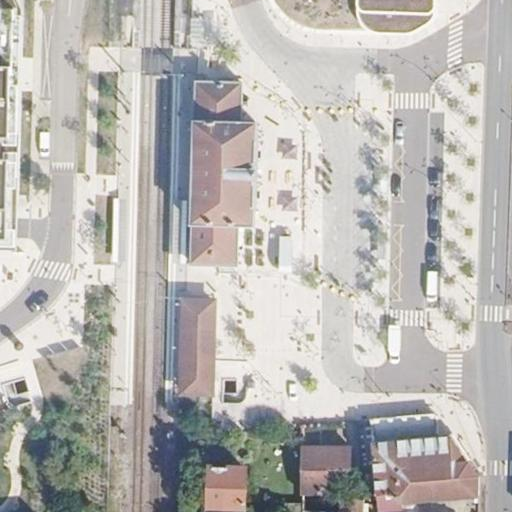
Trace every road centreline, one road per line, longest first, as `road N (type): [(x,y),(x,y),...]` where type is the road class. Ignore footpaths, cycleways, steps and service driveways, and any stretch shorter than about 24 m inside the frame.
road 1 (residential): [(70,0),(63,185),(50,273),(0,327)]
road 2 (primary): [(500,64),(490,314),(495,345),(511,368)]
